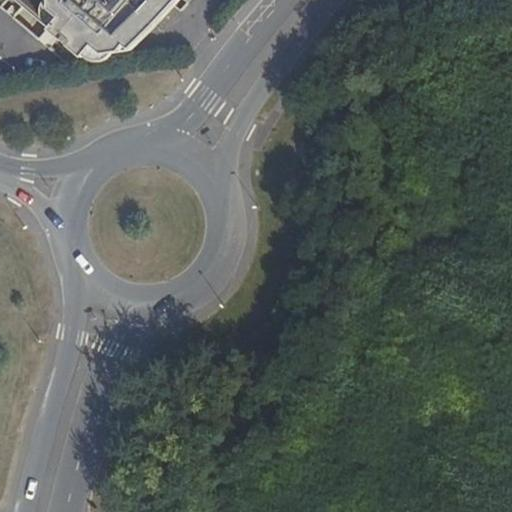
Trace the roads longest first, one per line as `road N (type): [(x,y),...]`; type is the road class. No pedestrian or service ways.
road 1 (secondary): [(78,267),(71,335),(24,511)]
road 2 (secondary): [(222,200),(227,146),(329,0)]
road 3 (secondary): [(283,0),(192,115),(123,152)]
road 4 (secondary): [(66,511),(102,379),(145,307)]
road 5 (secondary): [(145,307),(185,298),(209,278),(222,255),(222,200)]
road 6 (secondary): [(222,200),(182,156),(123,152)]
